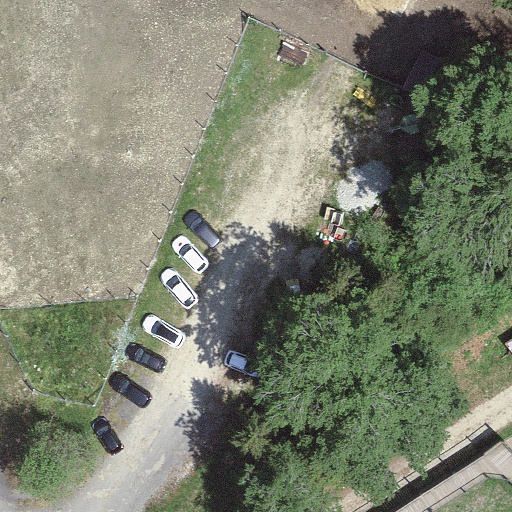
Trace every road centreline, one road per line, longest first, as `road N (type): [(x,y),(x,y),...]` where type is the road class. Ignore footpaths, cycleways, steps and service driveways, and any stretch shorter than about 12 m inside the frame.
road 1 (track): [(110,511),(184,431),(332,77)]
road 2 (track): [(335,511),(479,423)]
